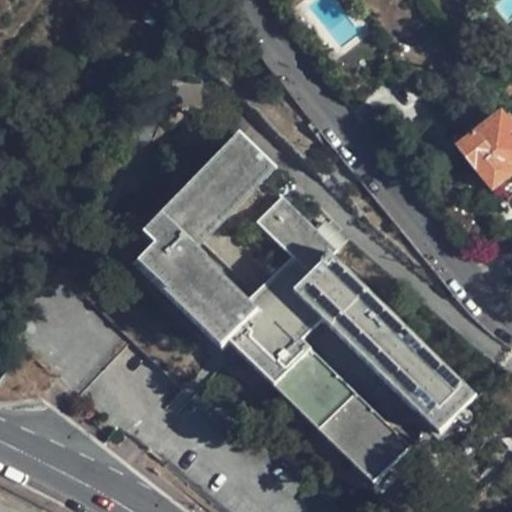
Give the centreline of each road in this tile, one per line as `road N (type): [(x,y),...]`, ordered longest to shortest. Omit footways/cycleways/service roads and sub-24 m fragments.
road 1 (residential): [(254,0),(286,63),(434,253),(511,332)]
road 2 (tertiary): [(129,511),(0,441)]
